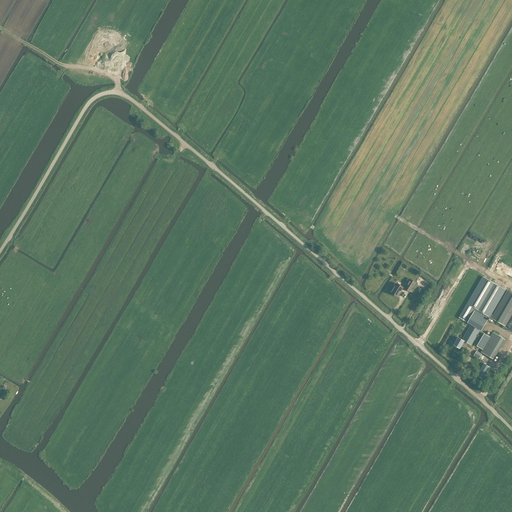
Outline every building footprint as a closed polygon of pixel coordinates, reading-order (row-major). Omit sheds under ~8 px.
[(409,292),(415,283),(408,278),(404,285),(405,286),(404,288),(409,292)] [(482,330),(490,318),(505,327),(511,315),(511,294),(506,291),(507,290),(492,282),(479,304),(473,300),(462,318),(472,324),(462,339),(459,337),(454,345),(460,348),(465,340),(472,344),(481,329),(482,330)] [(397,297),(403,288),(396,283),(390,292),(397,297)] [(508,337),(496,330),(484,350),(496,357),(508,337)] [(485,334),(478,346),(483,349),(490,337),(485,334)] [(483,379),(490,367),(485,364),(478,375),(483,379)]
